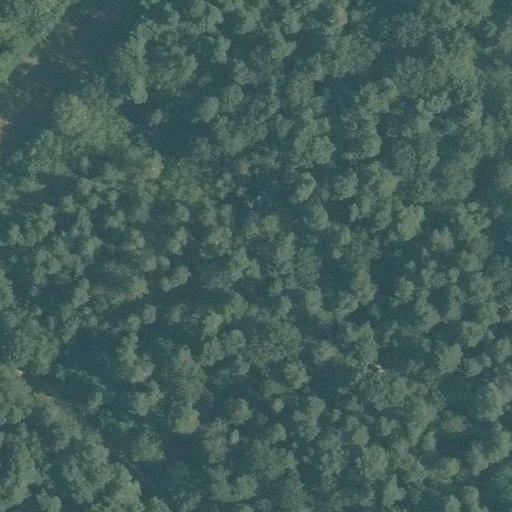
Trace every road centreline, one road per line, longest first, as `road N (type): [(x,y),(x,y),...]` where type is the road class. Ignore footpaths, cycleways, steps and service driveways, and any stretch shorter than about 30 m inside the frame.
road 1 (track): [(0,360),(160,511)]
road 2 (track): [(0,115),(115,0)]
